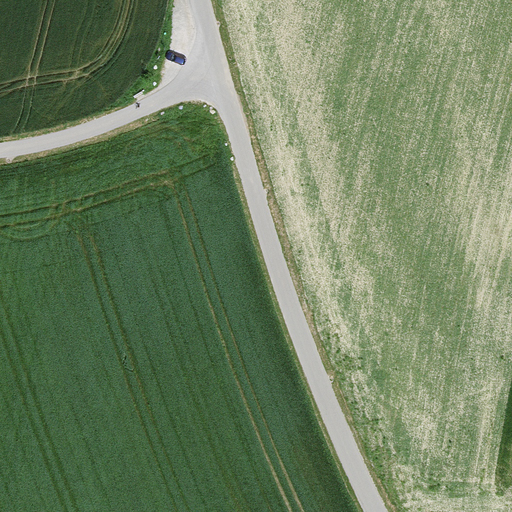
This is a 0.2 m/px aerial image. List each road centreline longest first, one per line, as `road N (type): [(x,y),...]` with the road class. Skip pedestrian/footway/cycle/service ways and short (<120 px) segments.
road 1 (unclassified): [(217,70),(313,367),(376,511)]
road 2 (unclassified): [(0,151),(63,139),(217,70)]
